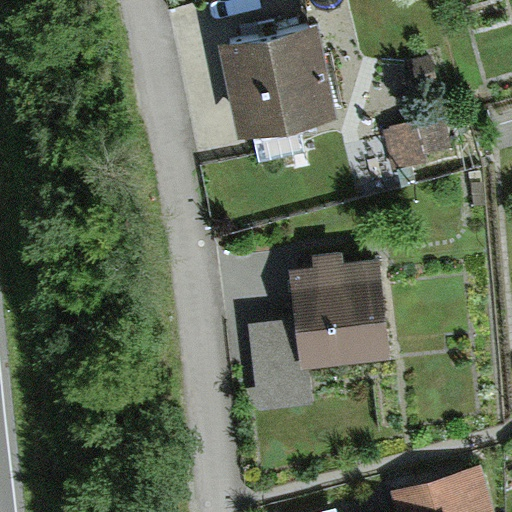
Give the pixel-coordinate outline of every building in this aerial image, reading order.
[(339,118),(319,26),(218,48),(239,141),(339,118)] [(444,118),(386,133),(395,169),(453,154),(444,118)] [(306,368),(388,356),(377,264),(288,273),(293,320),(299,369),(306,368)] [(250,409),(310,403),(306,368),(299,369),(293,320),(250,323),(255,390),(248,390),(250,409)] [(497,511),(482,464),(387,494),(393,511),(497,511)]
